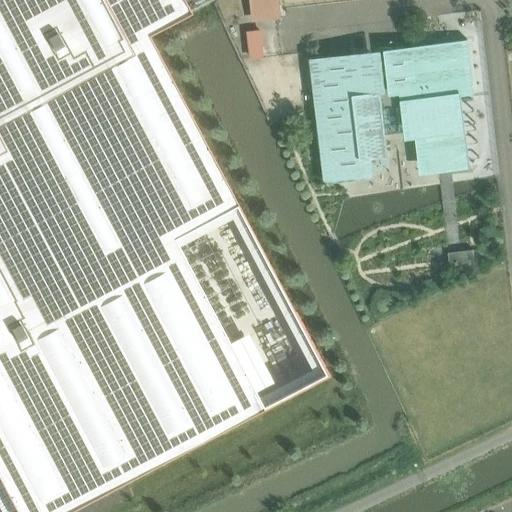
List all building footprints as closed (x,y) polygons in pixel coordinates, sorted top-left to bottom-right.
[(189,10),(184,0),(0,0),(0,477),(18,511),(60,511),(267,403),(177,233),(236,202),(147,32),(189,10)] [(279,17),(276,0),(249,0),(252,20),(279,17)] [(250,58),(263,56),(260,32),(248,33),(250,58)] [(385,134),(412,131),(413,134),(424,133),(426,151),(436,149),(437,159),(465,156),(466,169),(468,168),(460,96),(472,95),(472,96),(474,96),(468,40),(466,40),(466,43),(434,47),(434,52),(413,55),(416,81),(378,85),(379,92),(371,93),(367,54),(320,60),(312,61),(312,58),(310,58),(325,183),(326,182),(326,180),(370,175),(368,152),(385,150),(386,156),(388,156),(385,134)] [(475,262),(474,250),(448,252),(449,264),(475,262)]
